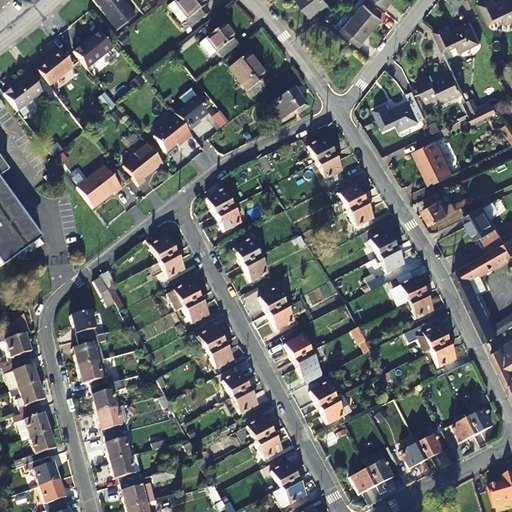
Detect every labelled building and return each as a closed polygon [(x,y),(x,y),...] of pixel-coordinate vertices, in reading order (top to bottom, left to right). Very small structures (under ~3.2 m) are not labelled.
[(120,0),(90,0),(117,34),(136,19),(120,0)] [(189,30),(208,15),(203,8),(206,7),(201,0),(179,0),(174,5),(187,22),(184,24),(189,30)] [(322,0),(294,0),(307,16),(325,3),(322,0)] [(372,28),(386,11),(382,8),(372,0),(362,0),(353,12),(372,28)] [(506,24),(511,20),(511,0),(501,0),(496,2),(494,0),(485,0),(479,3),(488,23),(502,17),(506,24)] [(358,45),(372,28),(353,12),(339,29),(358,45)] [(436,31),(445,52),(458,47),(461,53),(481,44),(472,24),(452,32),(449,25),(436,31)] [(204,41),(219,60),(236,48),(221,28),(204,41)] [(69,55),(82,72),(107,51),(93,33),(69,55)] [(346,45),(340,53),(347,59),(353,51),(346,45)] [(54,54),(30,72),(44,89),(67,70),(54,54)] [(228,70),(250,101),(264,91),(259,84),(262,81),(245,57),(228,70)] [(444,101),(464,93),(454,73),(435,81),(431,74),(417,81),(427,102),(441,96),(444,101)] [(4,92),(0,96),(0,101),(12,115),(36,96),(23,80),(6,94),(4,92)] [(400,128),(427,117),(414,91),(406,94),(409,100),(391,108),(387,101),(373,107),(383,128),(397,122),(400,128)] [(293,92),(266,110),(278,127),(294,115),(296,118),(305,111),(293,92)] [(174,120),(187,135),(194,129),(192,127),(205,117),(202,113),(208,108),(200,98),(194,103),(193,101),(195,100),(189,93),(177,102),(183,109),(172,118),(174,120)] [(495,103),(471,114),(474,121),(498,111),(495,103)] [(217,134),(228,126),(220,115),(208,123),(217,134)] [(187,135),(174,120),(159,131),(161,133),(152,140),(165,156),(181,143),(182,145),(190,139),(187,135)] [(313,166),(330,157),(322,140),(305,148),(313,166)] [(426,179),(430,186),(453,174),(436,141),(416,151),(428,177),(426,179)] [(140,181),(159,166),(143,146),(131,157),(132,159),(120,169),(136,189),(142,184),(140,181)] [(313,166),(322,183),(339,174),(330,157),(313,166)] [(0,265),(26,246),(30,252),(42,243),(0,186),(0,173),(4,171),(0,166),(0,265)] [(99,169),(72,191),(88,211),(109,195),(110,197),(117,191),(99,169)] [(306,190),(310,199),(323,193),(318,183),(306,190)] [(352,188),(336,196),(345,212),(361,204),(352,188)] [(213,217),(230,209),(221,192),(204,201),(213,217)] [(473,203),(470,196),(447,207),(439,193),(427,198),(430,204),(424,208),(433,223),(473,203)] [(370,221),(361,204),(345,212),(353,229),(370,221)] [(477,237),(496,227),(484,205),(466,215),(477,237)] [(213,217),(222,234),(238,226),(230,209),(213,217)] [(375,259),(392,251),(384,234),(367,242),(375,259)] [(164,238),(147,248),(156,264),(173,255),(164,238)] [(478,322),(490,315),(472,277),(511,254),(511,238),(454,271),(478,322)] [(247,241),(231,250),(239,267),(256,258),(247,241)] [(375,259),(383,276),(401,267),(392,251),(375,259)] [(182,272),(173,255),(156,264),(165,281),(182,272)] [(265,275),(256,258),(239,267),(248,283),(265,275)] [(363,280),(368,291),(383,285),(377,273),(363,280)] [(111,288),(113,287),(107,275),(99,279),(106,292),(111,288)] [(104,307),(112,303),(106,292),(99,279),(98,278),(91,284),(104,307)] [(405,305),(422,297),(414,280),(397,288),(405,305)] [(164,296),(173,313),(179,309),(197,300),(188,283),(164,296)] [(123,311),(111,288),(106,292),(112,303),(118,314),(123,311)] [(273,291),(257,299),(265,315),(282,307),(273,291)] [(405,305),(413,322),(430,313),(422,297),(405,305)] [(206,317),(197,300),(179,309),(189,326),(206,317)] [(291,324),(282,307),(265,315),(274,332),(291,324)] [(511,312),(494,323),(482,330),(486,340),(495,335),(501,331),(510,326),(511,324),(511,312)] [(76,342),(93,338),(87,313),(68,318),(72,336),(74,335),(76,342)] [(482,330),(494,323),(490,315),(478,322),(482,330)] [(27,335),(21,318),(15,322),(0,333),(0,355),(4,369),(8,368),(27,362),(25,355),(28,354),(22,337),(27,335)] [(501,331),(503,334),(504,336),(511,331),(511,330),(510,326),(501,331)] [(423,356),(428,353),(446,344),(437,327),(414,340),(423,356)] [(356,328),(349,332),(360,356),(367,352),(356,328)] [(213,330),(196,339),(204,355),(221,346),(213,330)] [(74,369),(94,364),(89,347),(103,342),(102,336),(93,338),(76,342),(77,350),(70,352),(74,369)] [(298,337),(282,346),(291,363),(308,354),(298,337)] [(508,385),(511,382),(511,341),(491,351),(508,385)] [(428,353),(436,370),(454,361),(446,344),(428,353)] [(231,363),(221,346),(204,355),(213,372),(231,363)] [(317,371),(308,354),(291,363),(300,379),(317,371)] [(16,391),(35,384),(30,368),(27,362),(8,368),(16,391)] [(89,391),(107,387),(101,362),(94,364),(74,369),(78,385),(87,383),(89,391)] [(237,375),(220,384),(229,400),(246,390),(237,375)] [(20,415),(38,409),(36,402),(41,400),(35,384),(16,391),(21,408),(18,409),(20,415)] [(316,410),(333,401),(324,384),(307,393),(316,410)] [(94,415),(113,410),(107,387),(89,391),(91,398),(89,399),(94,415)] [(255,407),(246,390),(229,400),(238,417),(255,407)] [(464,400),(468,408),(479,403),(475,395),(464,400)] [(338,409),(345,406),(341,398),(333,401),(338,409)] [(348,414),(345,406),(338,409),(333,401),(316,410),(325,427),(348,414)] [(119,434),(127,432),(120,408),(113,410),(94,415),(102,439),(119,434)] [(28,439),(48,432),(43,419),(38,409),(20,415),(28,439)] [(482,411),(465,419),(474,437),(491,429),(482,411)] [(449,428),(458,445),(474,437),(465,419),(449,428)] [(262,420),(245,429),(254,445),(270,436),(262,420)] [(381,443),(374,428),(363,433),(371,448),(381,443)] [(30,463),(48,458),(45,451),(53,448),(48,432),(28,439),(34,455),(28,457),(30,463)] [(106,463),(126,458),(119,434),(102,439),(104,446),(102,446),(106,463)] [(270,436),(254,445),(263,462),(280,453),(270,436)] [(432,436),(416,445),(424,462),(441,454),(432,436)] [(398,453),(407,471),(424,462),(416,445),(398,453)] [(365,470),(374,488),(391,480),(379,456),(362,465),(365,470)] [(38,487),(57,481),(51,465),(50,465),(48,458),(30,463),(38,487)] [(119,486),(136,481),(134,473),(130,474),(126,458),(106,463),(110,479),(117,478),(119,486)] [(278,489),(294,480),(286,464),(269,473),(278,489)] [(374,488),(365,470),(349,478),(358,496),(374,488)] [(163,480),(161,475),(149,478),(150,484),(163,480)] [(488,490),(493,509),(511,503),(511,476),(503,479),(504,485),(488,490)] [(278,507),(282,508),(287,506),(303,497),(294,480),(278,489),(271,493),(278,507)] [(46,511),(64,505),(62,497),(57,481),(38,487),(46,511)] [(120,493),(124,511),(143,506),(136,481),(119,486),(120,493)]
